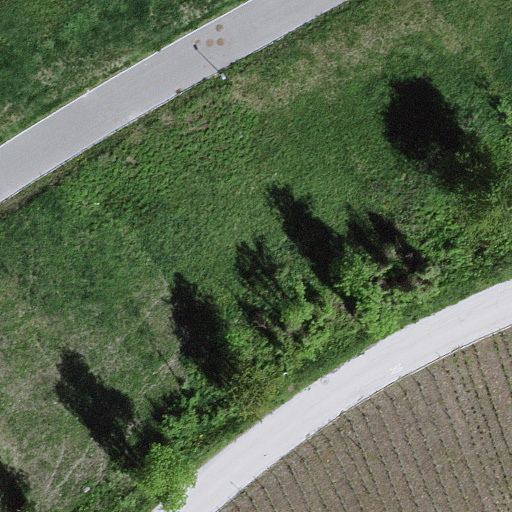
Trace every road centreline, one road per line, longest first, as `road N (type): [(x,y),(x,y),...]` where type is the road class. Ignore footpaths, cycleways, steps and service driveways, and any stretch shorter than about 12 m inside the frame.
road 1 (unclassified): [(511,304),(312,408),(182,511)]
road 2 (residential): [(286,0),(0,171)]
